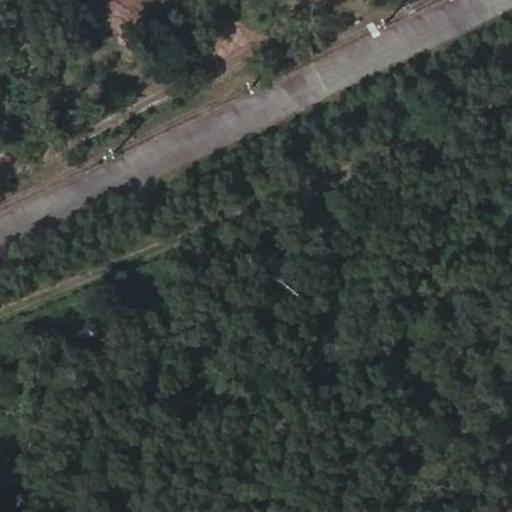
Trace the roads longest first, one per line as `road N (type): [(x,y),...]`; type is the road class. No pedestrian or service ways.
road 1 (track): [(511,128),(0,336)]
road 2 (track): [(0,165),(47,153),(160,97),(261,37),(300,0)]
